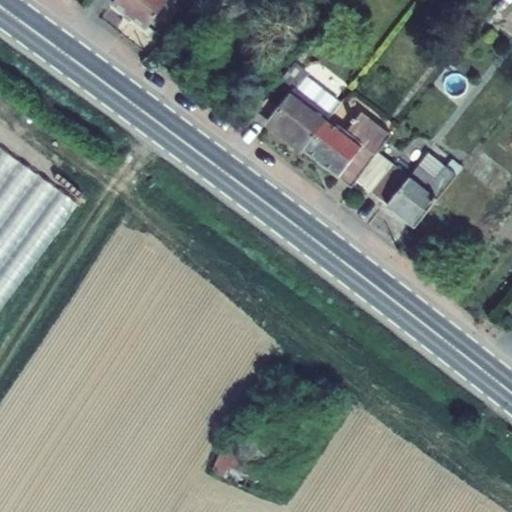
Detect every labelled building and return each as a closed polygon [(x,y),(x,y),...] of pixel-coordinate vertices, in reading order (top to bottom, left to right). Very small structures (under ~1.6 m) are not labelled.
[(125,0),(116,13),(148,38),(177,0),(125,0)] [(293,104),(305,91),(292,80),(259,123),(272,134),(270,137),(302,164),(328,131),(293,104)] [(336,121),(345,109),(328,96),(318,106),(336,121)] [(355,145),(350,150),(328,131),(302,164),(350,202),(379,164),(392,148),(374,132),(366,141),(369,144),(363,151),(355,145)] [(0,307),(73,198),(0,148),(0,307)] [(390,182),(369,208),(414,241),(439,208),(453,190),(426,169),(407,195),(390,182)] [(390,182),(375,170),(354,197),(369,208),(390,182)] [(233,433),(213,471),(235,482),(255,445),(233,433)]
